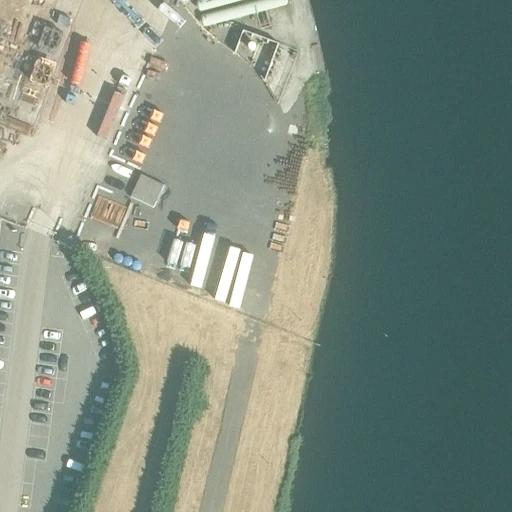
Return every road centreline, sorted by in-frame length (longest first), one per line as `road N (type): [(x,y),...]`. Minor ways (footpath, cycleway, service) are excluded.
road 1 (unclassified): [(202,511),(272,178),(254,98),(238,71),(147,24)]
road 2 (unclassified): [(7,511),(39,209)]
road 3 (unknown): [(39,209),(107,50),(147,24),(135,0)]
